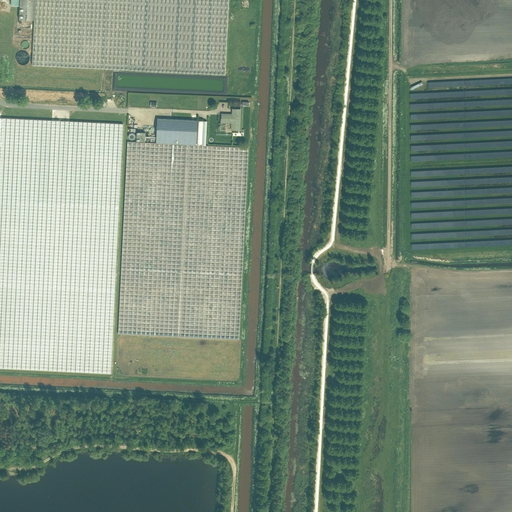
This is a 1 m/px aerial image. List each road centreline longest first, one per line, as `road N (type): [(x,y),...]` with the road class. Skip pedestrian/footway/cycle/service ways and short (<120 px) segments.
road 1 (unclassified): [(388,265),(390,0)]
road 2 (unclassified): [(0,101),(124,111)]
